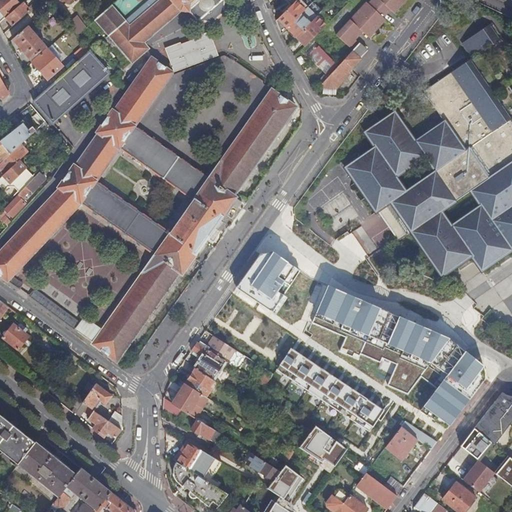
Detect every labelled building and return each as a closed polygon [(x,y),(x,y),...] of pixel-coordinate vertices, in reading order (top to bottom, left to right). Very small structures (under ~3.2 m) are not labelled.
[(15,0),(0,0),(0,2),(2,5),(1,6),(0,6),(0,21),(6,17),(20,5),(15,0)] [(160,0),(129,27),(124,21),(116,28),(109,34),(132,61),(147,48),(142,42),(180,9),(188,10),(197,21),(213,22),(224,13),(224,0),(160,0)] [(350,73),(348,72),(361,57),(368,51),(356,40),(363,32),(370,38),(386,20),(384,18),(391,10),(395,14),(407,0),(371,0),(368,4),(367,2),(337,35),(352,50),(322,83),(324,86),(337,87),(350,73)] [(30,11),(22,2),(20,5),(6,17),(13,25),(30,11)] [(113,5),(97,19),(109,34),(116,28),(124,21),(126,20),(113,5)] [(299,15),(290,6),(278,18),(287,27),(299,15)] [(309,17),(303,11),(299,15),(287,27),(296,36),(315,17),(311,14),(309,17)] [(40,16),(33,22),(37,26),(44,20),(40,16)] [(78,16),(69,23),(71,26),(78,35),(87,28),(78,16)] [(315,17),(296,36),(302,43),(308,37),(311,40),(325,25),(316,16),(315,17)] [(442,276),(471,256),(482,271),(511,250),(511,121),(511,120),(511,119),(511,90),(485,51),(500,41),(489,25),(465,42),(475,57),(424,91),(429,99),(430,99),(445,121),(415,141),(406,127),(407,126),(395,111),(365,131),(375,147),(345,167),(376,212),(378,210),(391,202),(411,232),(442,276)] [(29,26),(13,39),(31,60),(47,47),(29,26)] [(175,72),(220,56),(212,32),(166,48),(175,72)] [(90,51),(82,40),(70,51),(78,62),(90,51)] [(48,48),(57,59),(58,57),(57,56),(60,53),(52,44),(48,48)] [(63,66),(57,59),(48,48),(33,62),(48,79),(63,66)] [(39,96),(33,101),(53,124),(109,73),(90,51),(78,62),(39,96)] [(99,133),(83,155),(81,154),(58,187),(60,188),(0,251),(0,274),(7,280),(12,275),(81,203),(152,253),(149,257),(150,262),(103,329),(97,338),(94,341),(93,343),(116,361),(179,272),(182,274),(184,271),(188,270),(196,259),(195,255),(210,233),(222,216),(226,215),(233,206),(234,204),(233,200),(235,198),(235,197),(233,195),(295,107),(271,90),(214,171),(209,172),(206,176),(134,126),(171,72),(151,58),(114,111),(112,110),(97,132),(99,133)] [(410,64),(406,61),(400,68),(404,72),(410,64)] [(266,84),(235,62),(232,67),(258,86),(260,87),(262,85),(265,86),(266,84)] [(23,123),(0,140),(0,141),(10,153),(22,142),(31,133),(23,123)] [(0,162),(10,153),(0,141),(0,162)] [(10,153),(0,162),(0,169),(4,174),(17,161),(18,160),(30,150),(22,142),(10,153)] [(0,177),(0,186),(3,190),(25,169),(18,160),(17,161),(4,174),(0,177)] [(25,169),(3,190),(4,191),(8,187),(14,188),(19,193),(34,178),(25,169)] [(45,179),(38,173),(34,178),(19,193),(0,213),(0,214),(2,216),(6,211),(12,216),(25,203),(21,199),(30,190),(32,192),(45,179)] [(348,191),(328,205),(333,213),(353,199),(348,191)] [(234,204),(233,206),(236,209),(241,202),(235,198),(233,200),(234,204)] [(355,202),(335,215),(341,225),(361,211),(355,202)] [(391,202),(378,210),(399,240),(411,232),(391,202)] [(362,226),(351,231),(357,244),(368,239),(362,226)] [(113,265),(63,228),(53,241),(93,271),(93,272),(103,279),(113,265)] [(287,261),(272,252),(250,285),(272,299),(284,281),(277,276),(287,261)] [(46,284),(85,309),(93,296),(54,271),(46,284)] [(22,283),(12,275),(7,280),(19,288),(22,283)] [(448,339),(327,286),(312,323),(346,337),(341,349),(359,357),(361,354),(381,362),(382,357),(397,363),(387,384),(408,394),(420,377),(436,389),(424,407),(449,426),(485,380),(483,367),(482,364),(448,339)] [(29,295),(30,296),(41,305),(71,327),(74,329),(79,321),(34,288),(29,295)] [(85,316),(77,328),(94,341),(97,338),(103,329),(85,316)] [(27,330),(24,328),(22,331),(17,327),(13,323),(2,338),(17,350),(28,336),(24,333),(27,330)] [(236,349),(214,335),(206,347),(225,359),(227,361),(236,349)] [(225,359),(206,347),(197,341),(192,349),(203,356),(196,367),(212,378),(225,359)] [(68,353),(60,347),(54,355),(62,361),(68,353)] [(384,409),(289,349),(275,370),(370,431),(384,409)] [(70,352),(63,364),(71,369),(77,358),(70,352)] [(209,387),(214,379),(212,378),(196,367),(186,383),(206,396),(211,388),(209,387)] [(270,378),(258,370),(253,378),(265,385),(270,378)] [(168,386),(177,391),(181,385),(172,378),(168,386)] [(85,388),(89,391),(94,385),(89,382),(85,388)] [(202,407),(208,397),(206,396),(186,383),(185,382),(179,392),(202,407)] [(82,402),(91,408),(98,398),(106,403),(112,395),(95,383),(94,385),(89,391),(82,402)] [(196,416),(202,407),(179,392),(173,401),(173,402),(182,408),(196,416)] [(511,413),(511,409),(510,395),(509,395),(506,393),(503,396),(501,396),(500,396),(498,396),(497,398),(497,400),(497,401),(498,403),(495,408),(491,405),(488,409),(479,421),(474,428),(491,442),(494,444),(511,421),(508,418),(511,413)] [(173,402),(173,401),(164,396),(163,407),(166,407),(178,415),(182,408),(173,402)] [(72,410),(75,412),(82,402),(78,400),(74,406),(75,406),(72,410)] [(87,410),(91,413),(93,410),(91,408),(82,402),(75,412),(82,417),(87,410)] [(95,424),(92,428),(98,433),(107,420),(103,417),(93,410),(91,413),(88,419),(95,424)] [(111,416),(108,421),(121,430),(121,426),(121,415),(114,410),(111,416)] [(0,449),(17,463),(34,442),(0,414),(0,449)] [(200,432),(215,442),(215,441),(221,433),(198,418),(191,428),(200,433),(200,432)] [(98,433),(104,437),(107,432),(115,438),(121,430),(108,421),(107,420),(98,433)] [(401,425),(385,446),(402,459),(417,438),(401,425)] [(346,450),(315,427),(299,448),(334,470),(346,450)] [(478,459),(491,442),(474,428),(461,445),(478,459)] [(221,433),(215,441),(220,444),(225,435),(221,433)] [(34,442),(17,463),(59,496),(76,474),(34,442)] [(206,452),(189,442),(177,460),(177,461),(194,472),(206,452)] [(280,471),(260,457),(255,465),(261,468),(260,471),(273,479),(280,471)] [(511,459),(509,457),(496,474),(511,486),(511,459)] [(463,479),(478,491),(493,472),(478,459),(463,479)] [(215,497),(213,495),(219,487),(194,472),(177,461),(176,463),(175,466),(174,470),(175,475),(176,477),(177,479),(179,482),(181,484),(183,485),(187,479),(194,484),(189,491),(189,494),(190,495),(192,497),(193,497),(195,496),(196,496),(209,505),(215,497)] [(303,478),(285,465),(280,471),(273,479),(267,489),(288,501),(303,478)] [(59,496),(51,505),(54,507),(55,505),(58,507),(64,506),(75,491),(97,509),(110,491),(98,481),(81,468),(76,474),(59,496)] [(359,480),(383,498),(391,504),(397,495),(378,481),(366,472),(359,480)] [(385,472),(378,481),(397,495),(404,486),(385,472)] [(463,511),(475,497),(453,479),(445,490),(447,492),(442,498),(460,511),(463,511)] [(356,485),(380,503),(383,498),(359,480),(356,485)] [(247,501),(253,489),(247,486),(240,497),(247,501)] [(215,497),(221,489),(219,487),(213,495),(215,497)] [(327,506),(335,511),(364,511),(367,508),(340,488),(336,488),(326,502),(327,506)] [(94,511),(98,511),(104,505),(112,511),(135,511),(123,501),(113,493),(110,491),(97,509),(95,511),(94,511)] [(307,504),(311,495),(305,492),(300,502),(307,504)] [(443,511),(445,509),(424,493),(420,499),(414,506),(421,511),(443,511)] [(383,498),(380,503),(387,509),(391,504),(383,498)] [(291,511),(292,511),(271,500),(263,511),(291,511)] [(94,511),(95,511),(85,503),(78,511),(94,511)]
